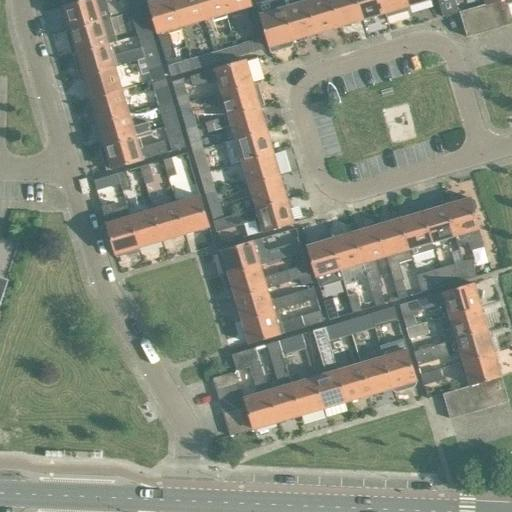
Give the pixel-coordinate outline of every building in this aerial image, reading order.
[(60,0),(58,0),(59,1),(65,24),(106,12),(102,0),(60,0)] [(170,0),(145,0),(162,55),(172,52),(165,26),(176,23),(175,20),(176,20),(170,0)] [(195,0),(170,0),(176,20),(199,13),(195,0)] [(220,0),(195,0),(199,13),(208,11),(209,13),(222,9),(221,7),(222,7),(220,0)] [(269,5),(255,9),(267,46),(271,45),(281,42),(283,39),(282,36),(289,34),(279,2),(278,0),(267,0),(268,1),(269,5)] [(285,0),(279,2),(289,34),(312,28),(303,0),(285,0)] [(303,0),(312,28),(335,21),(328,0),(303,0)] [(328,0),(335,21),(358,14),(353,0),(328,0)] [(353,0),(358,14),(381,7),(378,0),(353,0)] [(378,0),(381,7),(382,9),(383,10),(384,11),(395,7),(396,5),(395,3),(404,0),(403,0),(378,0)] [(435,0),(439,11),(454,7),(452,0),(435,0)] [(478,0),(476,0),(467,3),(474,28),(486,24),(478,0)] [(478,0),(486,24),(497,21),(490,0),(478,0)] [(490,0),(497,21),(509,18),(503,0),(490,0)] [(140,2),(126,6),(133,29),(147,25),(140,2)] [(467,3),(455,6),(463,31),(474,28),(467,3)] [(63,24),(62,26),(65,37),(67,38),(69,38),(72,47),(103,38),(108,37),(113,36),(106,12),(65,24),(63,24)] [(70,47),(68,49),(71,59),(73,61),(76,60),(78,70),(109,61),(110,62),(133,55),(133,54),(153,48),(147,25),(133,29),(137,42),(111,49),(108,37),(103,38),(72,47),(70,47)] [(257,33),(232,40),(235,50),(260,43),(257,33)] [(232,40),(209,47),(212,56),(235,50),(232,40)] [(209,47),(186,53),(189,63),(212,56),(209,47)] [(153,48),(133,54),(133,55),(137,70),(144,67),(147,75),(160,71),(153,48)] [(186,53),(162,60),(165,69),(189,63),(186,53)] [(210,64),(186,70),(189,80),(213,73),(217,87),(248,78),(241,55),(241,54),(210,64)] [(109,61),(78,70),(85,93),(116,84),(110,62),(109,61)] [(160,71),(147,75),(153,98),(167,94),(160,71)] [(179,73),(168,76),(175,100),(186,97),(179,73)] [(217,87),(200,92),(203,102),(220,97),(224,109),(224,110),(255,101),(258,100),(259,98),(256,87),(253,86),(251,86),(248,78),(217,87)] [(116,84),(85,93),(92,116),(123,107),(116,84)] [(167,94),(153,98),(160,121),(174,117),(167,94)] [(186,97),(175,100),(182,123),(192,120),(186,97)] [(220,111),(201,116),(204,125),(223,120),(227,119),(231,133),(262,124),(255,101),(224,110),(224,109),(220,111)] [(123,107),(92,116),(99,140),(130,131),(147,126),(144,116),(127,121),(123,107)] [(174,117),(160,121),(167,145),(181,141),(174,117)] [(192,120),(182,123),(188,146),(199,142),(192,120)] [(231,133),(221,135),(224,144),(233,142),(238,156),(269,147),(262,124),(231,133)] [(96,141),(95,143),(98,153),(100,154),(103,153),(105,162),(136,153),(137,155),(164,147),(160,135),(139,141),(136,131),(130,132),(130,131),(99,140),(96,141)] [(199,142),(188,146),(195,169),(206,165),(199,142)] [(269,147),(238,156),(244,179),(275,170),(269,147)] [(167,151),(158,154),(164,172),(173,169),(167,151)] [(144,158),(135,161),(140,176),(141,179),(150,176),(144,158)] [(121,165),(113,168),(118,185),(126,183),(121,165)] [(206,165),(195,169),(202,191),(213,188),(206,165)] [(107,169),(90,175),(94,192),(118,185),(113,168),(107,169)] [(275,170),(244,179),(251,202),(282,192),(275,170)] [(213,188),(202,191),(209,214),(219,211),(213,188)] [(195,190),(171,197),(181,228),(204,221),(195,190)] [(219,211),(209,214),(212,225),(251,213),(255,226),(258,225),(289,216),(282,192),(251,202),(219,211)] [(465,192),(441,199),(450,230),(451,230),(454,240),(464,237),(466,245),(480,241),(475,223),(474,223),(468,205),(470,204),(472,201),(470,195),(467,193),(465,194),(465,192)] [(427,203),(418,206),(429,243),(438,241),(437,234),(450,230),(441,199),(441,200),(440,197),(438,196),(427,199),(426,201),(427,203)] [(171,197),(149,204),(158,235),(181,228),(171,197)] [(109,198),(98,201),(102,218),(112,248),(121,245),(122,248),(125,249),(135,247),(136,244),(135,241),(126,210),(114,214),(109,198)] [(149,204),(126,210),(135,241),(158,235),(149,204)] [(418,206),(396,213),(405,244),(406,249),(407,249),(429,243),(418,206)] [(396,213),(373,220),(382,250),(394,294),(403,291),(398,274),(400,274),(395,258),(409,254),(407,249),(406,249),(405,244),(396,213)] [(373,220),(350,226),(359,257),(366,283),(371,301),(380,298),(375,280),(378,280),(371,254),(382,250),(373,220)] [(350,226),(327,233),(336,264),(347,261),(359,257),(350,226)] [(217,245),(213,246),(217,258),(219,259),(221,259),(224,269),(256,259),(259,258),(299,247),(295,235),(265,245),(260,243),(257,233),(248,235),(217,245)] [(327,233),(303,240),(312,271),(315,281),(339,275),(336,264),(327,233)] [(467,253),(458,256),(463,273),(472,271),(467,253)] [(458,256),(435,263),(440,280),(463,273),(458,256)] [(256,259),(224,269),(231,292),(262,282),(266,281),(306,269),(303,258),(263,270),(263,271),(259,272),(256,259)] [(435,263),(413,270),(418,287),(440,280),(435,263)] [(469,277),(435,288),(438,298),(442,297),(445,309),(445,310),(476,300),(470,278),(469,277)] [(262,282),(231,292),(238,315),(274,304),(313,293),(309,281),(269,293),(265,291),(262,282)] [(352,288),(343,290),(348,308),(357,305),(352,288)] [(329,294),(320,297),(325,315),(334,312),(329,294)] [(414,294),(395,299),(402,322),(412,319),(410,312),(414,305),(417,304),(414,294)] [(445,309),(442,311),(445,321),(449,334),(483,324),(476,300),(445,310),(445,309)] [(390,301),(366,308),(370,321),(394,314),(390,301)] [(274,304),(238,315),(245,338),(280,327),(319,315),(316,304),(278,317),(274,304)] [(366,308),(343,315),(347,328),(370,321),(366,308)] [(343,315),(320,322),(324,336),(347,328),(343,315)] [(412,319),(402,322),(405,334),(425,328),(422,316),(412,319)] [(320,322),(309,325),(320,363),(317,369),(310,371),(319,402),(342,395),(333,364),(324,336),(320,322)] [(449,334),(409,346),(413,360),(449,349),(452,345),(456,344),(459,355),(490,346),(483,324),(449,334)] [(297,328),(274,335),(278,349),(301,342),(302,342),(297,328)] [(274,335),(262,339),(266,353),(274,375),(270,383),(264,385),(273,416),(296,409),(287,378),(278,349),(274,335)] [(246,343),(227,349),(232,363),(245,359),(255,356),(251,342),(246,343)] [(402,344),(378,351),(388,382),(388,385),(391,386),(402,383),(403,380),(402,378),(411,375),(402,344)] [(459,355),(456,357),(459,367),(463,366),(467,380),(474,377),(485,374),(498,370),(490,346),(459,355)] [(378,351),(355,358),(365,389),(388,382),(378,351)] [(355,358),(333,364),(342,395),(365,389),(355,358)] [(253,388),(240,392),(249,423),(273,416),(264,385),(257,363),(247,366),(253,388)] [(435,363),(416,369),(419,379),(438,374),(435,363)] [(226,367),(208,372),(212,384),(235,378),(231,366),(226,367)] [(498,370),(485,374),(493,399),(505,395),(501,382),(498,370)] [(310,371),(287,378),(296,409),(319,402),(310,371)] [(485,374),(474,377),(482,402),(493,399),(485,374)] [(467,380),(463,381),(470,406),(482,402),(474,377),(467,380)] [(235,378),(212,384),(215,396),(238,389),(235,378)] [(463,381),(451,384),(459,409),(470,406),(463,381)] [(451,384),(439,388),(447,413),(459,409),(451,384)] [(238,389),(215,396),(219,407),(242,400),(238,389)] [(242,400),(219,407),(222,418),(245,411),(242,400)] [(245,411),(222,418),(225,430),(248,423),(245,411)]
